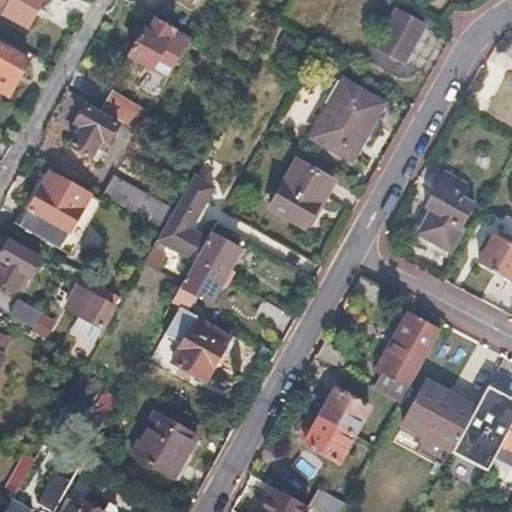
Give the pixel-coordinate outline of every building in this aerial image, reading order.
[(0,0),(0,13),(26,28),(40,3),(41,0),(0,0)] [(424,25),(398,10),(377,47),(403,61),(424,25)] [(190,37),(157,18),(151,29),(144,26),(136,39),(128,52),(168,76),(190,37)] [(289,33),(277,26),(269,40),(281,47),(289,33)] [(26,61),(0,46),(0,91),(6,95),(16,78),(26,61)] [(382,104),(340,81),(309,138),(351,161),(382,104)] [(147,113),(111,93),(102,110),(137,130),(147,113)] [(116,123),(84,104),(74,122),(81,126),(75,135),(70,144),(90,156),(101,138),(105,141),(116,123)] [(334,182),(295,161),(269,209),(304,229),(322,197),(325,199),(334,182)] [(97,200),(49,173),(38,193),(32,190),(14,222),(68,252),(97,200)] [(469,186),(445,173),(426,206),(435,211),(423,232),(449,248),(474,205),(462,198),(469,186)] [(173,211),(111,177),(101,196),(162,229),(173,211)] [(210,188),(191,178),(173,211),(162,229),(143,264),(181,285),(188,273),(168,262),(173,252),(194,263),(195,261),(206,241),(186,230),(210,188)] [(511,278),(511,244),(496,235),(479,264),(510,282),(511,278)] [(238,252),(209,236),(206,241),(195,261),(223,278),(238,252)] [(40,259),(6,240),(0,251),(0,258),(5,261),(0,269),(0,280),(15,290),(25,273),(31,276),(40,259)] [(223,278),(195,261),(194,263),(188,273),(181,285),(171,303),(185,311),(194,294),(210,302),(223,278)] [(383,289),(360,277),(353,291),(375,303),(383,289)] [(104,289),(90,281),(81,297),(73,293),(66,308),(79,315),(69,332),(90,343),(111,305),(99,298),(104,289)] [(40,312),(17,299),(9,314),(32,327),(40,312)] [(444,323),(438,320),(433,328),(409,315),(378,371),(387,376),(379,390),(400,402),(444,323)] [(231,337),(198,319),(172,364),(204,383),(231,337)] [(350,356),(325,341),(316,355),(342,370),(350,356)] [(85,367),(72,360),(67,369),(79,377),(85,367)] [(458,398),(427,381),(400,428),(454,457),(476,416),(455,404),(458,398)] [(366,407),(332,388),(318,414),(352,434),(366,407)] [(511,430),(511,402),(489,390),(476,416),(454,457),(489,475),(497,460),(511,430)] [(352,434),(318,414),(302,442),(336,461),(352,434)] [(194,437),(154,415),(132,455),(172,477),(194,437)] [(511,430),(497,460),(511,466),(511,430)] [(108,442),(96,436),(83,458),(95,465),(108,442)] [(33,459),(23,454),(5,487),(15,492),(33,459)] [(90,474),(95,465),(83,458),(78,467),(90,474)] [(49,511),(52,511),(64,493),(65,490),(52,483),(39,506),(49,511)] [(339,511),(343,506),(317,491),(308,508),(315,511),(339,511)] [(80,502),(64,493),(52,511),(100,511),(101,511),(81,500),(80,502)]
